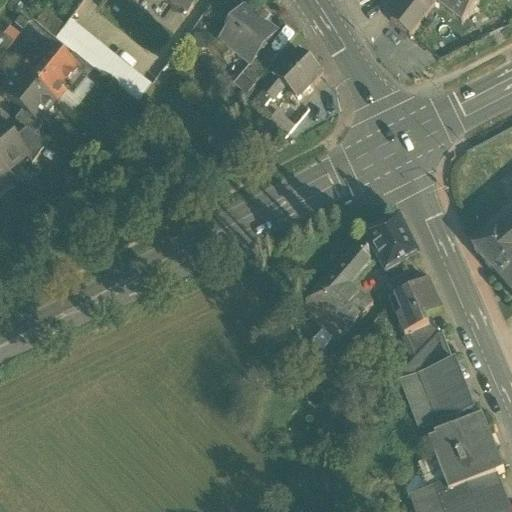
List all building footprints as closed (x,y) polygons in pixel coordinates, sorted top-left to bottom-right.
[(161,0),(185,17),(198,0),(161,0)] [(409,0),(391,24),(410,40),(437,6),(429,0),(409,0)] [(484,0),(443,0),(438,7),(437,7),(463,28),(469,20),(469,21),(483,3),(482,3),(484,0)] [(251,67),(264,52),(278,34),(244,8),(218,41),(251,67)] [(44,33),(54,42),(63,30),(52,23),(44,33)] [(54,42),(135,107),(149,87),(68,23),(63,30),(54,42)] [(208,36),(193,35),(192,50),(207,51),(208,36)] [(0,61),(13,46),(3,38),(0,41),(0,61)] [(25,68),(18,77),(52,104),(56,107),(66,95),(70,99),(72,97),(73,98),(84,85),(83,84),(85,82),(84,81),(66,67),(42,47),(33,58),(32,57),(24,67),(25,68)] [(242,77),(255,87),(276,61),(264,52),(251,67),(242,77)] [(284,90),(298,103),(323,77),(300,55),(275,80),(275,81),(284,90)] [(66,67),(84,81),(91,73),(73,58),(66,67)] [(37,124),(52,104),(18,77),(2,97),(22,113),(36,125),(37,124)] [(247,98),(255,87),(242,77),(234,87),(247,98)] [(275,81),(263,95),(270,101),(273,104),(284,90),(275,81)] [(94,89),(85,82),(83,84),(84,85),(73,98),(72,97),(70,99),(66,95),(56,107),(71,119),(94,89)] [(261,113),(270,101),(263,95),(262,94),(252,105),(261,113)] [(14,123),(26,131),(33,138),(42,128),(37,124),(36,125),(22,113),(14,123)] [(263,130),(282,145),(295,129),(276,113),(263,130)] [(0,128),(0,166),(6,174),(24,159),(25,158),(12,143),(0,128)] [(45,147),(33,138),(26,131),(12,143),(25,158),(24,159),(31,168),(45,147)] [(0,196),(15,184),(6,174),(0,178),(0,196)] [(399,223),(369,239),(380,261),(388,276),(419,261),(416,255),(399,223)] [(511,258),(511,241),(510,239),(501,229),(474,251),(493,275),(511,258)] [(356,288),(380,261),(369,239),(326,288),(362,319),(375,304),(356,288)] [(511,258),(493,275),(511,296),(511,258)] [(397,320),(406,341),(429,331),(426,323),(431,321),(443,316),(430,286),(397,300),(404,317),(397,320)] [(326,288),(315,299),(351,331),(362,319),(326,288)] [(340,344),(351,331),(315,299),(304,313),(324,330),(335,340),(340,344)] [(404,317),(397,300),(390,303),(397,320),(404,317)] [(434,343),(439,338),(431,321),(426,323),(429,331),(434,343)] [(335,340),(324,330),(311,345),(322,354),(335,340)] [(406,341),(415,363),(434,343),(429,331),(406,341)] [(394,385),(419,449),(429,445),(429,444),(436,441),(435,438),(476,423),(443,336),(439,337),(439,338),(434,343),(415,363),(394,385)] [(445,486),(449,497),(497,478),(505,475),(483,420),(476,423),(435,438),(436,441),(429,444),(429,445),(435,460),(445,486)] [(419,466),(429,492),(445,486),(435,460),(419,466)] [(508,511),(497,478),(449,497),(445,486),(429,492),(411,499),(415,511),(508,511)]
